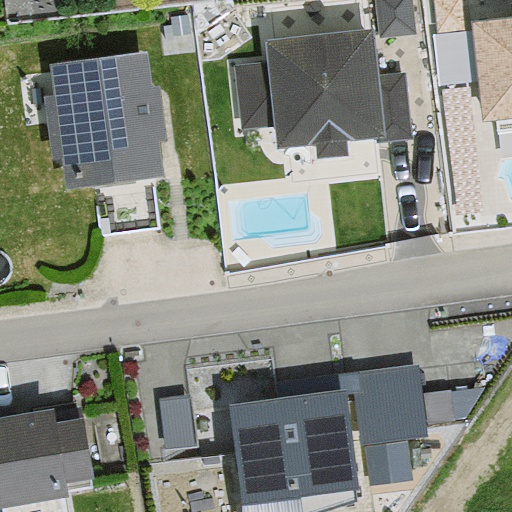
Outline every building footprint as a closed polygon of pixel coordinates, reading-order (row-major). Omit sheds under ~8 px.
[(455,40),(454,4),(426,5),(428,41),(455,40)] [(511,24),(460,29),(469,129),(511,125),(511,24)] [(359,82),(355,39),(251,48),(252,66),(222,69),(227,133),(259,130),(261,154),(366,145),(367,149),(399,147),(393,79),(359,82)] [(37,168),(80,191),(145,184),(132,61),(35,71),(39,104),(30,105),(37,168)] [(237,394),(284,386),(280,362),(233,370),(237,394)] [(411,435),(402,372),(346,380),(355,443),(411,435)] [(253,511),(343,499),(328,399),(217,415),(231,511),(253,511)] [(152,409),(159,464),(184,452),(178,406),(152,409)] [(50,490),(76,487),(69,428),(36,432),(35,422),(0,426),(0,511),(52,505),(50,490)]
